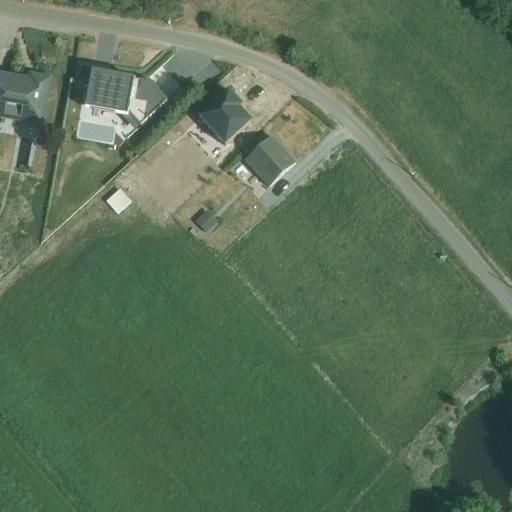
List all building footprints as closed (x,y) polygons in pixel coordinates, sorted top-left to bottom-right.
[(100,75),(95,112),(163,122),(168,85),(100,75)] [(0,122),(42,130),(51,83),(32,80),(31,85),(12,81),(0,79),(0,122)] [(272,140),(245,164),(269,191),(296,167),(272,140)] [(120,192),(106,205),(118,218),(132,205),(120,192)] [(206,235),(218,223),(208,214),(196,225),(206,235)]
